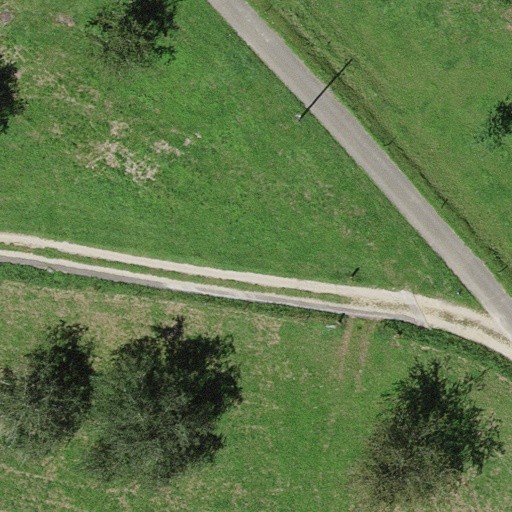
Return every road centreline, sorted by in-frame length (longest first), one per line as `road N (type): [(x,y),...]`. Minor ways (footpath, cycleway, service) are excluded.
road 1 (track): [(511,343),(451,321),(308,307),(0,257)]
road 2 (residential): [(511,323),(225,0)]
